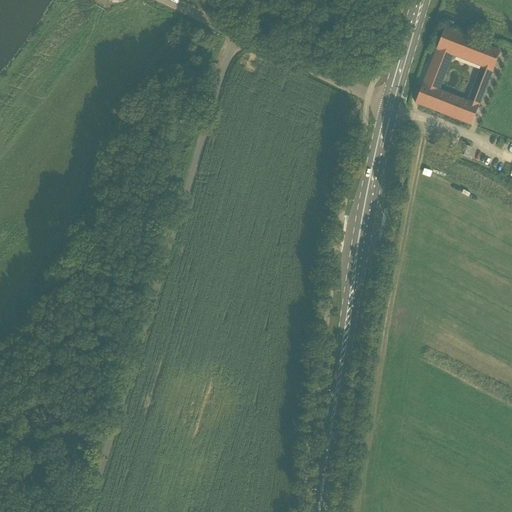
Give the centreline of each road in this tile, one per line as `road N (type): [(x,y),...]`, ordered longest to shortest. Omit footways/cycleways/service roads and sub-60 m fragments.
road 1 (unclassified): [(89,511),(234,35)]
road 2 (primary): [(319,511),(360,233),(389,107)]
road 3 (tertiary): [(389,107),(234,35)]
